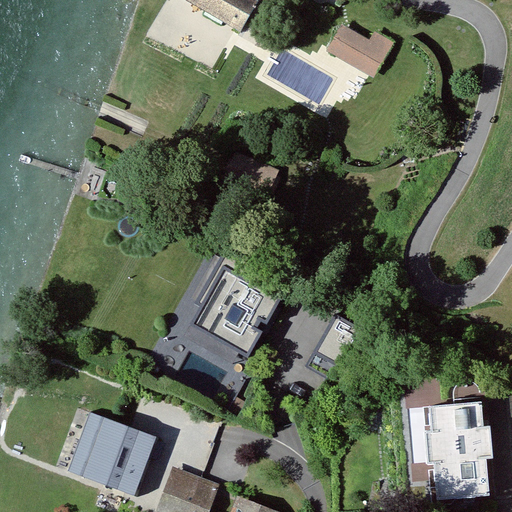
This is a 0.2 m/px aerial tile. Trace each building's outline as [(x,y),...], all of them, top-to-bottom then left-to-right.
[(260,0),(198,0),(237,23),(235,28),(242,31),(260,0)] [(343,26),(328,52),(374,78),(393,44),(375,34),(371,42),(343,26)] [(275,173),(239,157),(228,180),(265,196),(275,173)] [(249,358),(281,300),(225,268),(192,325),(249,358)] [(361,337),(333,322),(314,354),(343,370),(361,337)] [(484,427),(482,409),(431,414),(432,431),(425,432),(428,462),(428,465),(435,464),(437,480),(430,481),(433,503),(490,498),(487,459),(494,459),(491,426),(484,427)] [(138,496),(152,460),(137,455),(139,452),(118,444),(86,433),(72,471),(138,496)] [(198,480),(176,472),(160,511),(209,511),(218,488),(198,480)]
